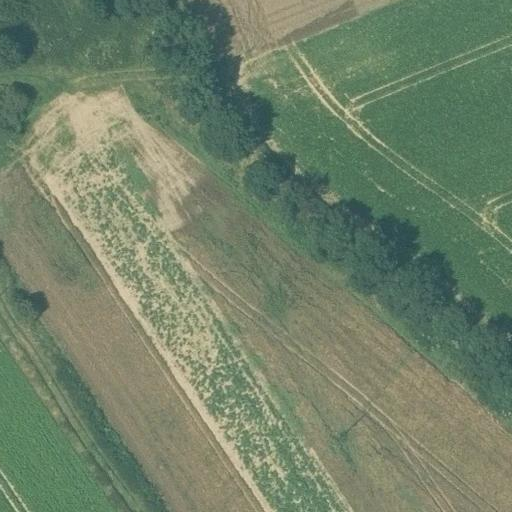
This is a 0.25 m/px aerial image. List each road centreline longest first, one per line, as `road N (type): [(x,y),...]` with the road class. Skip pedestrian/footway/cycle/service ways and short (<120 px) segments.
road 1 (track): [(0,309),(140,511)]
road 2 (track): [(0,70),(152,77)]
